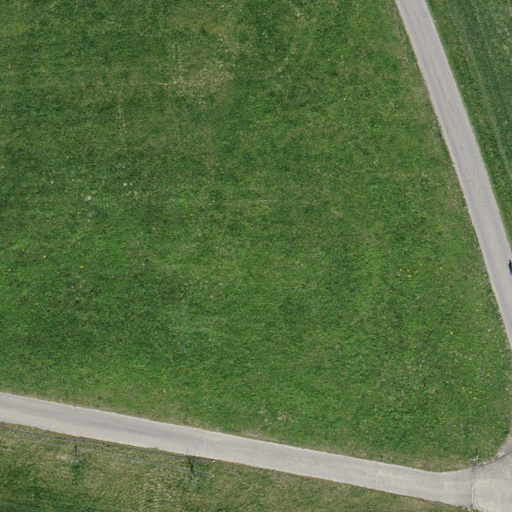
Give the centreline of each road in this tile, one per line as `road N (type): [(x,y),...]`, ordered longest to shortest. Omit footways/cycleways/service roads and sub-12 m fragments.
road 1 (track): [(511,492),(0,404)]
road 2 (track): [(511,294),(408,0)]
